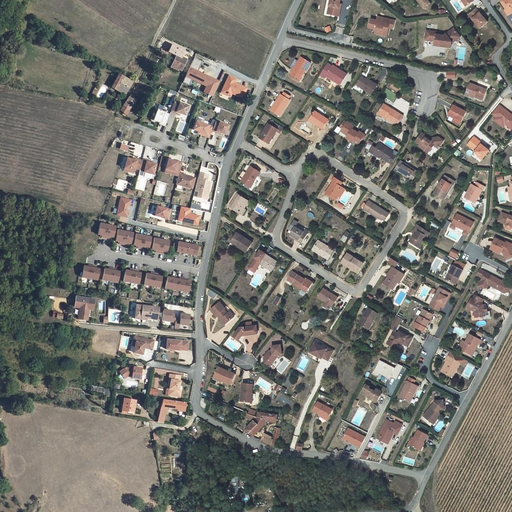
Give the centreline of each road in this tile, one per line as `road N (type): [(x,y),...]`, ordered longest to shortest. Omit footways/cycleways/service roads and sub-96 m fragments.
road 1 (residential): [(202,272),(198,412),(261,445),(425,478)]
road 2 (residential): [(295,177),(309,154),(319,154),(402,207),(405,217),(355,289),(279,245),(275,235)]
road 3 (unclassified): [(511,317),(425,478)]
road 4 (residential): [(421,111),(421,74),(280,39)]
road 5 (residential): [(236,141),(202,272)]
road 6 (track): [(199,335),(77,324)]
